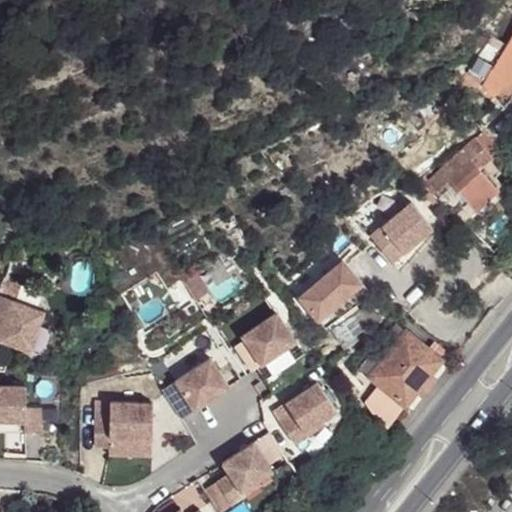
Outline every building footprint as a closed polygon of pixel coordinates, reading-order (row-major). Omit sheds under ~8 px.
[(505,78),(508,80),(511,73),(511,25),(502,42),(487,66),(505,78)] [(502,42),(488,34),(467,67),(478,81),(487,66),(502,42)] [(489,93),(505,78),(487,66),(478,81),(489,93)] [(505,78),(489,93),(501,104),(511,94),(511,82),(508,80),(505,78)] [(471,134),(484,148),(491,141),(478,127),(471,134)] [(471,134),(424,176),(435,187),(446,177),(473,208),(496,185),(477,166),(490,154),(484,148),(471,134)] [(417,200),(372,227),(396,267),(441,240),(417,200)] [(365,233),(386,212),(375,201),(354,221),(365,233)] [(333,254),(292,294),(313,315),(354,275),(333,254)] [(354,275),(313,315),(324,326),(364,285),(354,275)] [(0,291),(0,320),(2,321),(0,325),(0,335),(30,347),(44,306),(0,291)] [(328,327),(341,344),(381,317),(370,303),(328,327)] [(257,360),(293,337),(272,307),(237,331),(257,360)] [(361,367),(369,374),(402,329),(393,322),(361,367)] [(388,427),(441,357),(403,328),(402,329),(369,374),(368,375),(379,383),(363,402),(376,417),(388,427)] [(257,360),(253,363),(261,375),(301,347),(293,337),(257,360)] [(190,405),(226,380),(206,352),(171,376),(190,405)] [(300,426),(332,405),(312,376),(281,398),(288,408),(300,426)] [(22,380),(0,380),(0,415),(22,415),(22,380)] [(148,397),(106,397),(106,414),(95,414),(95,447),(109,447),(110,455),(148,454),(148,397)] [(288,408),(275,416),(291,440),(304,431),(300,426),(288,408)] [(225,471),(240,490),(271,467),(251,440),(218,461),(225,471)] [(240,490),(225,471),(214,479),(231,503),(243,494),(240,490)] [(183,511),(177,503),(163,511),(183,511)]
